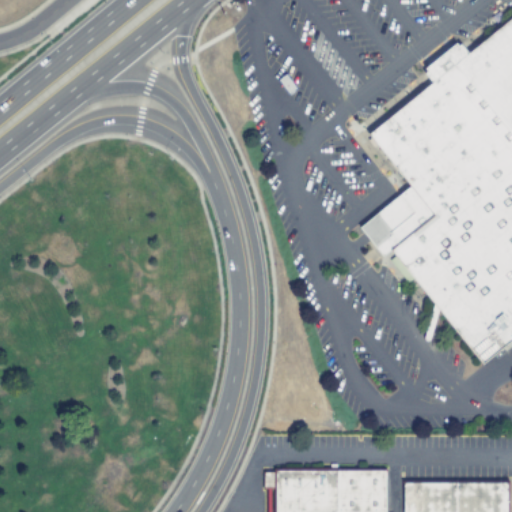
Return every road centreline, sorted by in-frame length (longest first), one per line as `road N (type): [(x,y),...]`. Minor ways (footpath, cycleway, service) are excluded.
road 1 (trunk): [(71,89),(136,85),(175,105),(211,169),(228,230),(237,291),(232,376),(204,460),(173,511)]
road 2 (trunk): [(199,511),(246,407),(258,289),(245,213),(181,68),(182,0)]
road 3 (motorway): [(0,187),(98,121),(135,122),(171,137),(215,190)]
road 4 (trunk): [(0,145),(182,0)]
road 5 (trunk): [(122,0),(0,100)]
